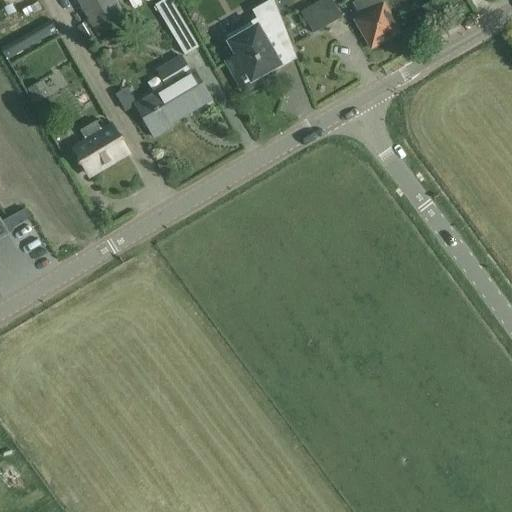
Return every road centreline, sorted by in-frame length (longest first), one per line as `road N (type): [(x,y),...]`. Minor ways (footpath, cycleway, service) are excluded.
road 1 (tertiary): [(0,312),(350,106)]
road 2 (unclassified): [(511,324),(350,106)]
road 3 (tertiary): [(350,106),(511,11)]
